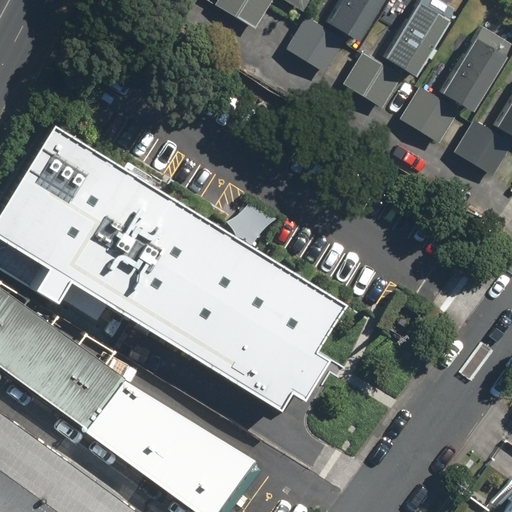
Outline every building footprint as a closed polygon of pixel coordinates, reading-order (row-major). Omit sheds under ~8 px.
[(253,29),(270,0),(215,0),(213,5),(253,29)] [(282,0),(299,10),(305,0),(282,0)] [(338,0),(324,23),(355,42),(380,0),(338,0)] [(453,9),(437,0),(416,0),(381,57),(411,76),(447,19),(446,19),(453,9)] [(323,73),(343,40),(304,16),(284,49),(323,73)] [(509,44),(479,25),(437,93),(468,112),(504,56),(502,55),(509,44)] [(360,50),(340,83),(379,108),(400,75),(360,50)] [(417,86),(397,118),(437,143),(457,110),(417,86)] [(511,92),(491,126),(511,138),(511,92)] [(471,118),(450,151),(490,176),(510,142),(471,118)] [(63,280),(275,410),(286,392),(301,401),(324,363),(309,354),(339,305),(44,125),(0,196),(0,241),(38,265),(24,286),(49,302),(63,280)] [(270,217),(247,197),(223,225),(246,245),(270,217)] [(0,371),(80,430),(119,376),(0,289),(0,371)] [(119,376),(80,430),(193,511),(208,511),(250,460),(119,376)] [(130,511),(0,417),(0,511),(130,511)] [(511,511),(511,477),(488,511),(511,511)]
